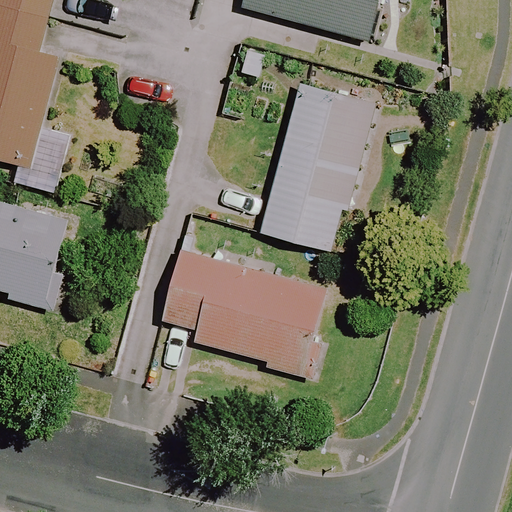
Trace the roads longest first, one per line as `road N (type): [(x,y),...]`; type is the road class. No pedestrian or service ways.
road 1 (unclassified): [(511,268),(444,511)]
road 2 (residential): [(237,511),(0,447)]
